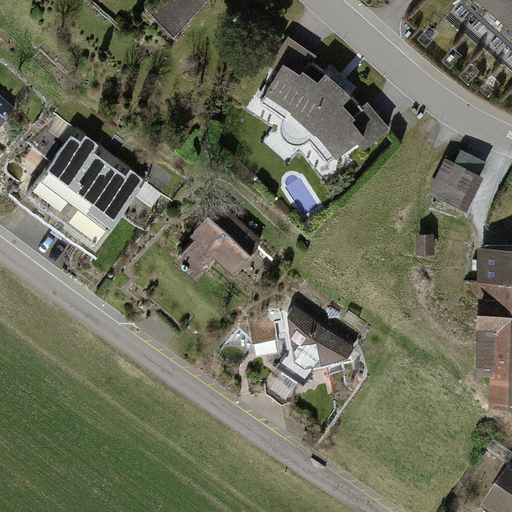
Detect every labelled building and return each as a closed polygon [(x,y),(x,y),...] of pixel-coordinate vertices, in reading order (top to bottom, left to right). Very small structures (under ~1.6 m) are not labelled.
[(160,0),(148,14),(171,35),(203,0),(160,0)] [(494,0),(462,0),(481,16),(494,0)] [(511,13),(511,0),(494,0),(481,16),(498,31),(511,13)] [(511,13),(498,31),(511,42),(511,13)] [(315,54),(285,36),(267,62),(277,71),(258,92),(288,111),(315,135),(334,157),(353,143),(362,153),(390,128),(365,102),(360,108),(349,96),(353,89),(327,66),(323,73),(310,61),(315,54)] [(0,131),(18,110),(0,94),(0,131)] [(144,181),(56,112),(33,142),(51,157),(20,196),(90,251),(144,181)] [(446,159),(430,191),(466,209),(482,177),(480,176),(490,157),(467,146),(457,165),(446,159)] [(250,255),(205,217),(170,259),(195,279),(210,261),(231,278),(250,255)] [(511,250),(476,250),(474,373),(484,373),(484,409),(511,409),(511,250)] [(355,350),(302,313),(294,308),(287,319),(289,353),(277,366),(300,383),(310,368),(348,359),(355,350)] [(511,511),(511,477),(506,474),(481,511),(511,511)]
